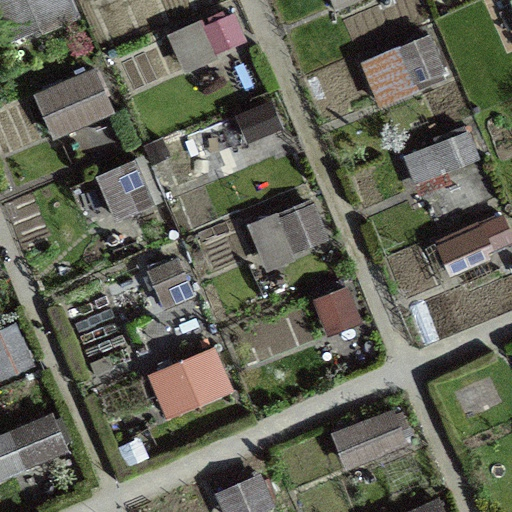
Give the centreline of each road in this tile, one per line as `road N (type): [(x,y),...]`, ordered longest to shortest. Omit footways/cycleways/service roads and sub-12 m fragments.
road 1 (track): [(472,511),(255,0)]
road 2 (track): [(511,331),(95,511)]
road 3 (track): [(0,222),(122,511)]
